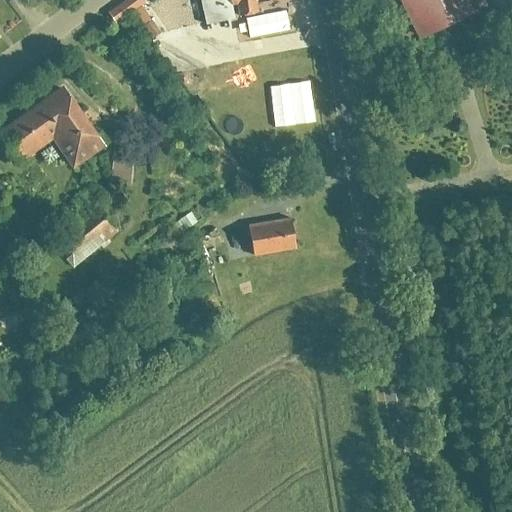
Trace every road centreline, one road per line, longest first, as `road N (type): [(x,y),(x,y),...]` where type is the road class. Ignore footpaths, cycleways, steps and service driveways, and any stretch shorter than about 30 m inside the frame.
road 1 (tertiary): [(331,0),(417,511)]
road 2 (residential): [(103,0),(0,78)]
